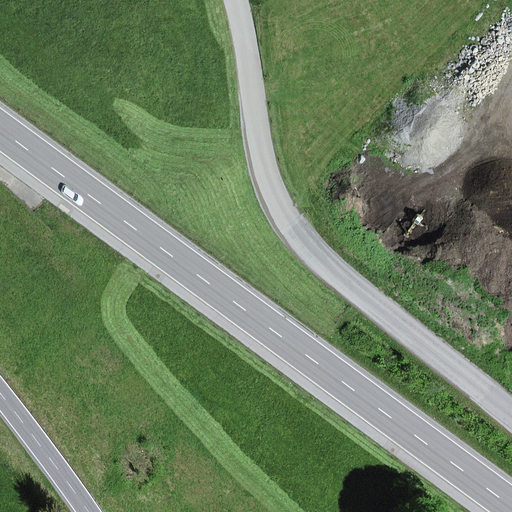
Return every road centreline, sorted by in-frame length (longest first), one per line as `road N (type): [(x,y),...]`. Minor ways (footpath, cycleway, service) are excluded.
road 1 (primary): [(0,131),(511,508)]
road 2 (tertiary): [(511,414),(358,292),(292,228),(264,164),(234,0)]
road 3 (tertiary): [(0,392),(89,511)]
